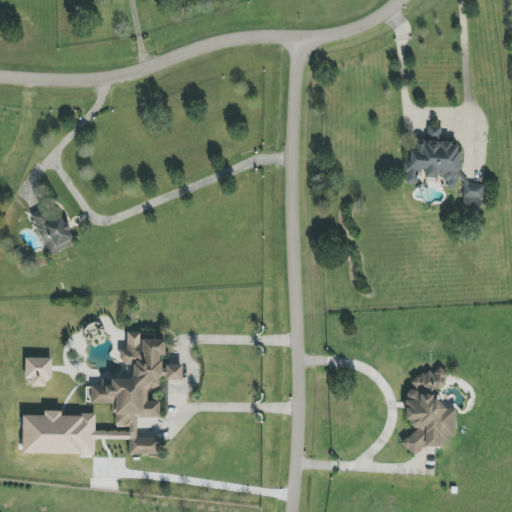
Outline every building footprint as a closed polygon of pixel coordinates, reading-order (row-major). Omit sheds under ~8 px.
[(416,140),(415,151),(410,151),(410,163),(406,163),(405,184),(416,185),(416,170),(425,171),(424,178),(438,179),(448,179),(448,188),(457,188),(459,144),(440,143),(440,127),(427,126),(427,141),(416,140)] [(484,185),(464,183),(463,205),(483,206),(484,185)] [(31,215),(50,255),(74,244),(55,204),(31,215)] [(165,340),(141,339),(141,332),(127,332),(126,350),(120,349),(120,364),(133,364),(132,379),(112,379),(111,386),(91,386),(90,404),(114,404),(113,426),(129,426),(128,454),(159,455),(159,438),(136,437),(137,417),(159,418),(160,401),(147,401),(147,389),(159,389),(159,379),(182,380),(182,365),(161,364),(162,356),(164,356),(165,340)] [(52,379),(51,358),(25,358),(25,379),(30,379),(31,387),(46,387),(45,379),(52,379)] [(405,417),(416,431),(401,442),(412,457),(425,447),(443,448),(443,441),(449,436),(455,436),(456,409),(452,405),(441,405),(432,393),(437,389),(444,389),(445,379),(448,376),(441,367),(433,373),(423,373),(413,380),(413,389),(406,394),(405,417)] [(22,415),(22,453),(95,454),(95,439),(102,439),(102,431),(95,431),(95,415),(61,415),(61,411),(43,411),(43,416),(22,415)]
